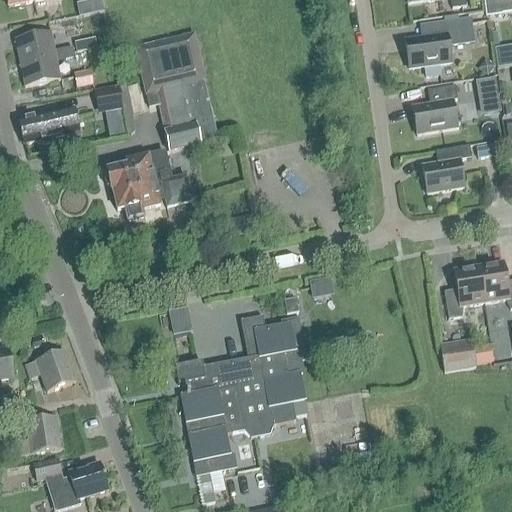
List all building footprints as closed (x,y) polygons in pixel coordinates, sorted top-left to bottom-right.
[(5,0),(7,9),(45,1),(44,0),(5,0)] [(449,0),(451,11),(465,9),(463,0),(405,0),(406,6),(445,0),(449,0)] [(511,0),(486,0),(488,17),(510,14),(509,3),(511,2),(511,0)] [(447,48),(473,45),(469,21),(429,26),(431,40),(404,44),(407,71),(423,68),(425,79),(439,77),(437,66),(449,65),(447,48)] [(14,42),(19,66),(73,55),(72,50),(54,53),(50,34),(14,42)] [(143,98),(155,96),(164,134),(163,135),(167,154),(216,143),(202,84),(205,84),(193,35),(132,49),(143,98)] [(511,51),(494,54),(496,70),(511,67),(511,51)] [(73,55),(19,66),(24,90),(60,83),(56,64),(74,60),(73,55)] [(88,72),(72,75),(75,90),(91,87),(88,72)] [(488,116),(506,112),(501,79),(482,82),(488,116)] [(117,87),(92,92),(97,116),(121,111),(117,87)] [(454,88),(426,93),(428,106),(411,109),(415,138),(456,131),(451,103),(456,102),(454,88)] [(72,111),(18,124),(18,127),(22,144),(23,147),(40,143),(41,147),(78,138),(72,111)] [(491,147),(474,150),(476,162),(493,159),(491,147)] [(458,163),(470,160),(468,148),(440,153),(442,165),(421,168),(426,197),(463,190),(458,163)] [(125,169),(106,174),(110,193),(111,193),(116,213),(123,212),(126,224),(141,221),(139,213),(158,209),(157,205),(163,203),(165,212),(190,206),(184,180),(169,184),(162,155),(124,164),(125,169)] [(218,220),(215,204),(191,210),(195,225),(218,220)] [(254,217),(215,224),(218,242),(258,235),(254,217)] [(501,265),(477,269),(483,306),(504,303),(509,312),(511,311),(511,283),(504,284),(501,265)] [(483,306),(477,269),(453,273),(456,292),(443,294),(447,322),(460,320),(461,310),(483,306)] [(180,335),(195,332),(190,310),(175,313),(180,335)] [(262,318),(239,323),(246,361),(247,362),(259,359),(261,373),(283,368),(283,370),(300,367),(300,366),(305,363),(298,322),(297,320),(279,323),(279,327),(264,330),(262,319),(262,318)] [(470,341),(437,346),(442,376),(474,370),(470,341)] [(0,381),(12,380),(8,350),(0,351),(0,381)] [(45,395),(74,385),(63,354),(34,364),(24,368),(29,382),(39,378),(45,395)] [(200,364),(173,369),(177,388),(182,387),(184,397),(233,387),(237,407),(252,404),(267,401),(261,373),(259,359),(247,362),(246,361),(201,370),(201,366),(200,364)] [(252,433),(247,438),(250,441),(268,438),(271,429),(295,424),(291,406),(303,404),(298,380),(302,378),(300,367),(283,370),(283,368),(261,373),(267,401),(252,404),(258,431),(252,433)] [(184,398),(179,399),(187,441),(222,434),(222,433),(225,431),(223,422),(239,419),(237,407),(233,387),(184,397),(184,398)] [(222,434),(187,441),(195,479),(232,472),(234,470),(232,460),(229,459),(224,438),(243,434),(247,438),(252,433),(258,431),(252,404),(237,407),(239,419),(223,422),(225,431),(222,433),(222,434)] [(30,457),(59,453),(54,420),(24,425),(27,443),(16,444),(19,459),(30,457)] [(78,502),(106,493),(98,466),(68,475),(69,480),(61,482),(56,461),(30,466),(34,485),(45,483),(53,511),(62,511),(80,507),(78,502)]
